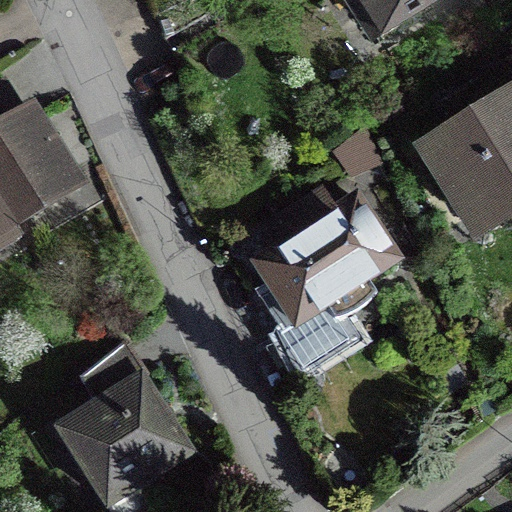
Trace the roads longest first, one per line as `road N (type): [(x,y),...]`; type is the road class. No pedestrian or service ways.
road 1 (residential): [(59,0),(291,511)]
road 2 (residential): [(393,511),(511,428)]
